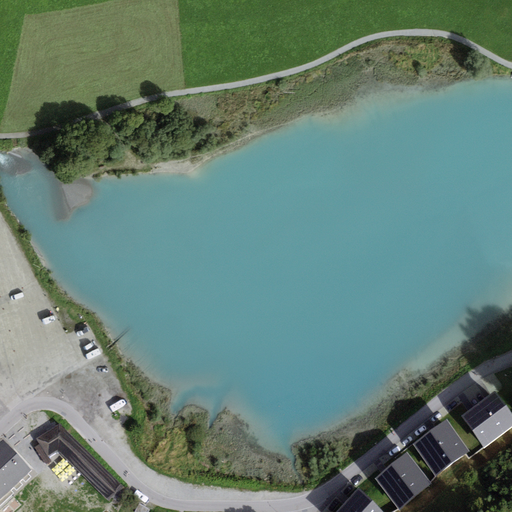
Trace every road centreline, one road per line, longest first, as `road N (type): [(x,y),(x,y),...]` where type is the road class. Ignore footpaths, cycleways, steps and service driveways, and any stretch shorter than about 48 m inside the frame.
road 1 (track): [(0,137),(315,65),(392,33),(439,33),(511,64)]
road 2 (residential): [(58,396),(158,500),(300,507)]
road 3 (track): [(345,476),(511,358)]
